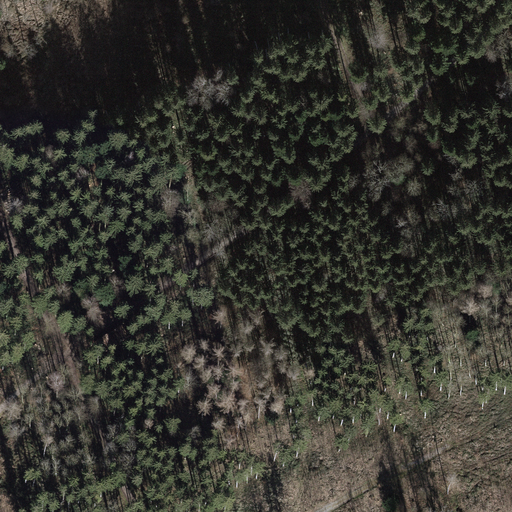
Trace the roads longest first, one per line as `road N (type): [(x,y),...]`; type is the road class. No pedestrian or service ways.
road 1 (track): [(511,9),(285,198),(165,284),(61,341)]
road 2 (track): [(0,218),(140,511)]
road 3 (track): [(323,511),(410,466),(442,467),(511,490)]
road 4 (track): [(322,0),(368,126)]
